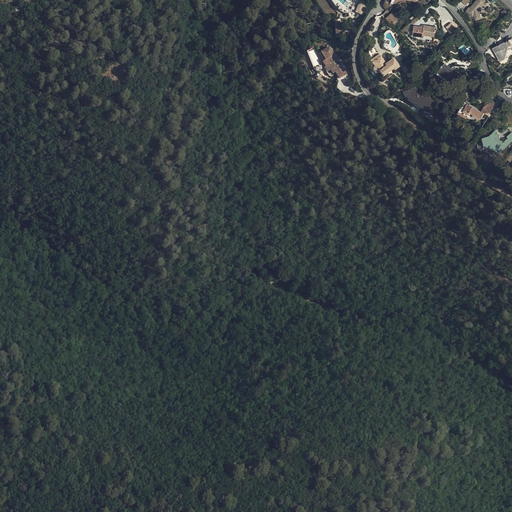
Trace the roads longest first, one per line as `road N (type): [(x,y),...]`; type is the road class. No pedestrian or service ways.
road 1 (track): [(511,194),(473,174),(391,104)]
road 2 (residential): [(379,0),(354,61),(370,94),(391,104)]
